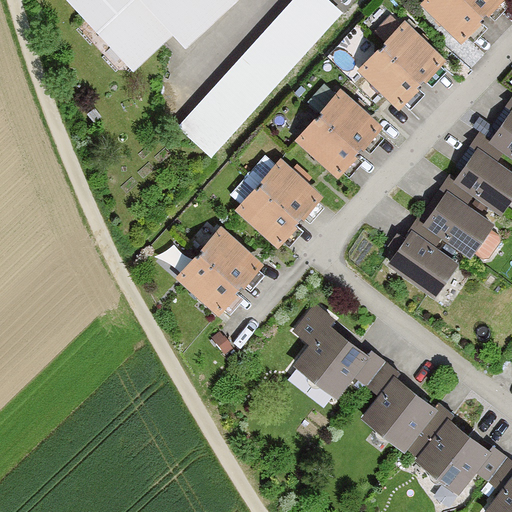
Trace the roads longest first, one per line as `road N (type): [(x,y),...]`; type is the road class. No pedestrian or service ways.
road 1 (track): [(257,511),(93,219),(16,0)]
road 2 (residential): [(511,42),(316,252)]
road 3 (residential): [(316,252),(511,403)]
